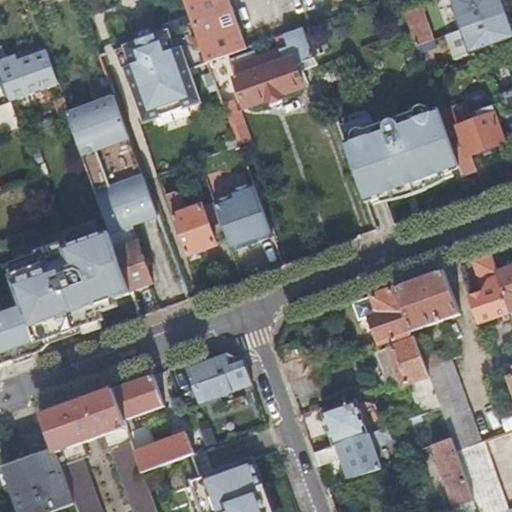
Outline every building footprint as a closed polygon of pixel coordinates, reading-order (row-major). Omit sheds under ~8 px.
[(29,0),(33,10),(48,4),(46,0),(29,0)] [(210,62),(249,48),(247,45),(230,0),(187,0),(196,24),(210,62)] [(466,0),(453,5),(462,29),(508,13),(502,0),(466,0)] [(403,12),(416,46),(431,40),(419,7),(403,12)] [(511,25),(508,13),(462,29),(470,52),(511,37),(511,25)] [(193,69),(210,62),(196,24),(153,39),(144,42),(118,52),(126,72),(130,70),(149,123),(161,119),(194,106),(205,102),(193,69)] [(295,64),(314,57),(303,28),(276,38),(280,49),(258,58),(255,51),(230,60),(247,107),(303,86),(295,64)] [(144,42),(153,39),(150,30),(141,33),(144,42)] [(116,96),(110,79),(91,85),(98,103),(116,96)] [(511,90),(500,94),(508,117),(511,115),(511,90)] [(88,167),(135,150),(116,96),(98,103),(71,113),(69,114),(88,167)] [(455,121),(445,125),(460,166),(463,174),(478,169),(473,155),(507,143),(493,105),(471,112),(467,102),(450,107),(455,121)] [(0,138),(21,131),(11,105),(0,109),(0,138)] [(196,111),(194,106),(161,119),(162,124),(172,120),(177,122),(187,118),(189,114),(196,111)] [(445,125),(438,107),(399,122),(398,121),(396,120),(395,120),(392,120),(390,120),(388,121),(386,122),(385,123),(384,124),(384,125),(383,127),(384,128),(345,142),(366,200),(374,197),(383,194),(384,197),(447,174),(446,171),(453,169),(460,166),(445,125)] [(135,228),(160,219),(135,150),(88,167),(111,232),(112,235),(135,228)] [(383,194),(374,197),(376,203),(378,203),(385,202),(391,200),(397,199),(404,197),(410,195),(416,193),(422,191),(428,189),(433,186),(439,184),(444,181),(449,178),(455,175),(453,169),(446,171),(447,174),(384,197),(383,194)] [(218,242),(228,238),(214,200),(187,210),(179,191),(167,195),(189,253),(218,243),(218,242)] [(263,272),(284,265),(267,218),(246,226),(263,272)] [(155,284),(135,228),(112,235),(133,291),(155,284)] [(112,235),(111,232),(68,248),(67,243),(0,266),(0,366),(17,360),(16,357),(50,344),(48,339),(104,319),(98,301),(107,298),(115,299),(133,292),(133,291),(112,235)] [(491,254),(472,261),(483,291),(470,297),(480,324),(511,313),(511,310),(498,272),(491,254)] [(511,310),(511,267),(498,272),(511,310)] [(397,288),(413,332),(461,315),(445,271),(397,288)] [(380,344),(413,332),(397,288),(355,303),(361,319),(370,316),(380,344)] [(379,353),(389,384),(393,383),(405,387),(412,384),(430,378),(421,353),(416,339),(379,353)] [(279,350),(291,384),(292,384),(322,373),(324,372),(317,353),(310,356),(304,341),(279,350)] [(441,408),(452,439),(457,453),(482,444),(452,361),(461,358),(457,345),(434,353),(433,349),(421,353),(430,378),(441,408)] [(241,390),(254,386),(245,362),(227,353),(228,355),(241,390)] [(203,404),(241,390),(228,355),(190,368),(203,404)] [(292,384),(297,399),(327,388),(322,373),(292,384)] [(196,453),(197,452),(188,426),(175,431),(177,435),(157,443),(151,425),(136,430),(133,419),(166,407),(154,376),(115,390),(128,427),(130,432),(144,472),(196,453)] [(412,384),(423,415),(425,414),(441,408),(430,378),(412,384)] [(115,390),(44,415),(57,452),(58,453),(98,438),(100,444),(106,442),(104,436),(128,427),(115,390)] [(337,446),(386,428),(377,405),(364,402),(360,404),(358,400),(324,412),(329,426),(330,426),(337,446)] [(425,414),(437,445),(452,439),(441,408),(425,414)] [(316,453),(321,466),(344,458),(346,462),(414,437),(408,420),(386,428),(337,446),(316,453)] [(78,511),(158,511),(144,472),(130,432),(123,435),(126,445),(115,449),(137,511),(101,511),(83,460),(63,467),(77,505),(78,511)] [(456,509),(475,502),(457,453),(452,439),(437,445),(433,446),(456,509)] [(478,511),(508,511),(484,443),(482,444),(457,453),(475,502),(478,511)] [(56,511),(77,505),(63,467),(58,453),(57,452),(8,469),(23,511),(56,511)] [(273,511),(254,460),(195,482),(205,511),(273,511)] [(354,480),(378,471),(375,462),(326,479),(329,489),(354,480)] [(383,486),(378,471),(354,480),(359,495),(383,486)] [(457,511),(478,511),(475,502),(456,509),(457,511)]
